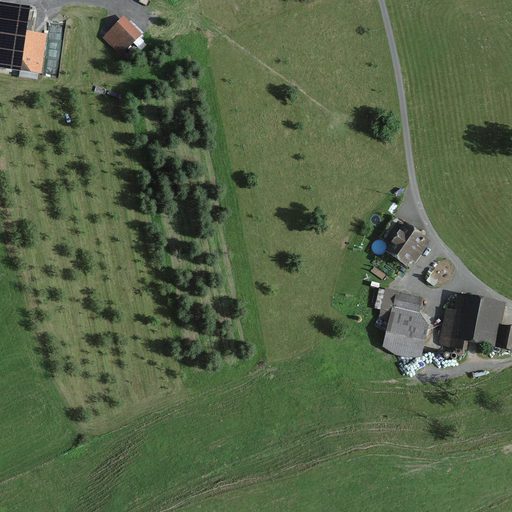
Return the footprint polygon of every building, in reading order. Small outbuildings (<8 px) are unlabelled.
[(0,5),(0,68),(37,74),(43,37),(19,33),(23,9),(0,5)] [(118,54),(137,34),(121,18),(102,38),(118,54)] [(412,271),(431,244),(405,226),(386,253),(412,271)] [(382,349),(417,355),(426,297),(392,292),(382,349)] [(491,347),(497,305),(453,298),(447,341),(491,347)] [(511,329),(500,328),(497,347),(511,348),(511,329)]
